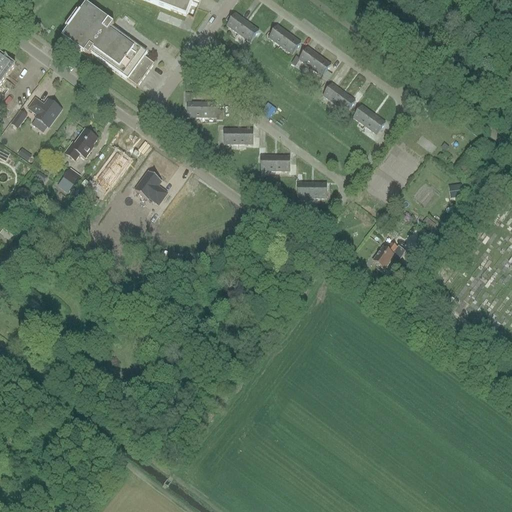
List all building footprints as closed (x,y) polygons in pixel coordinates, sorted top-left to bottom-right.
[(142,0),(196,21),(202,6),(195,3),(195,0),(142,0)] [(116,26),(89,6),(83,14),(82,13),(82,14),(79,12),(67,28),(70,30),(71,31),(65,38),(91,58),(93,54),(139,88),(156,65),(112,32),(116,26)] [(235,15),(227,27),(238,36),(246,25),(243,22),(244,21),(235,15)] [(246,25),(238,36),(250,45),(259,33),(251,27),(250,27),(246,25)] [(277,27),(269,40),(280,48),(289,37),(285,34),(286,34),(277,27)] [(289,37),(280,48),(292,57),(301,45),(293,39),(292,39),(289,37)] [(300,60),(299,61),(299,62),(310,70),(319,59),(315,56),(316,55),(307,49),(300,60)] [(0,85),(14,66),(8,61),(3,57),(3,58),(0,55),(0,85)] [(299,61),(300,60),(296,58),(291,64),(295,67),(299,62),(299,61)] [(319,59),(310,70),(322,79),(327,72),(331,67),(323,60),(322,61),(319,59)] [(326,84),(332,76),(327,72),(322,79),(321,80),(326,84)] [(326,93),(323,98),(335,106),(343,95),(340,92),(332,85),(328,90),(326,93)] [(363,96),(358,92),(352,100),(355,103),(357,104),(363,96)] [(187,94),(187,104),(189,104),(189,120),(204,120),(204,105),(193,105),(193,94),(187,94)] [(343,95),(335,106),(347,115),(355,103),(352,100),(347,97),(343,95)] [(36,100),(29,110),(38,116),(35,119),(48,128),(61,111),(49,101),(45,107),(36,100)] [(204,105),(204,120),(218,120),(218,121),(224,121),(224,111),(218,111),(218,105),(204,105)] [(362,108),(353,120),(365,128),(373,117),(369,114),(370,114),(362,108)] [(29,117),(22,112),(12,125),(19,131),(29,117)] [(373,117),(365,128),(377,137),(385,125),(377,119),(376,119),(373,117)] [(72,143),(64,154),(75,162),(79,156),(85,160),(91,152),(90,151),(97,140),(95,139),(96,138),(96,136),(92,133),(91,134),(90,135),(85,131),(74,145),(72,143)] [(222,137),(222,143),(226,143),(226,147),(240,147),(241,132),(226,132),(226,137),(222,137)] [(241,132),(240,147),(255,147),(255,148),(261,148),(261,137),(255,137),(255,132),(241,132)] [(277,174),(277,159),(266,159),(266,148),(261,148),(261,158),(263,158),(263,174),(277,174)] [(124,164),(112,155),(95,179),(107,189),(124,164)] [(298,176),(298,175),(298,166),(292,166),(292,159),(277,159),(277,174),(292,174),(292,176),(298,176)] [(70,193),(81,178),(70,171),(59,185),(70,193)] [(162,183),(149,174),(135,193),(148,202),(149,200),(159,207),(167,196),(158,188),(162,183)] [(314,201),(314,186),(304,186),(304,175),(298,175),(298,176),(298,185),(299,185),(299,201),(314,201)] [(314,186),(314,201),(328,201),(329,186),(314,186)] [(386,249),(375,263),(386,271),(391,266),(395,268),(406,254),(394,245),(390,252),(386,249)] [(409,280),(424,260),(417,255),(402,275),(409,280)]
